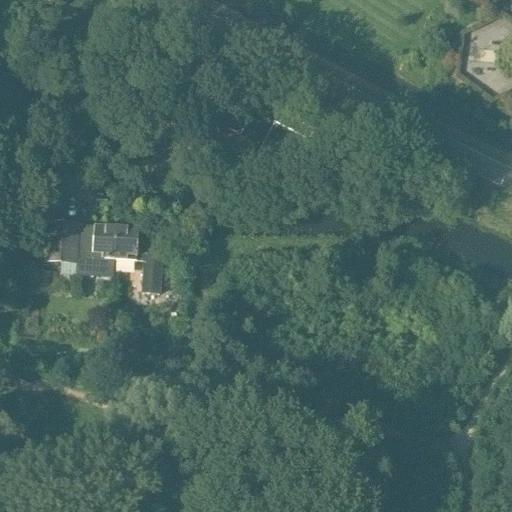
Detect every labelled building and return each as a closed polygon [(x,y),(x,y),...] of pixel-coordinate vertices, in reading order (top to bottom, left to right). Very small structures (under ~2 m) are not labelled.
[(240,138),(257,104),(244,97),(227,131),(240,138)] [(292,174),(313,133),(279,116),(258,156),(292,174)] [(115,262),(117,230),(47,226),(45,264),(81,266),(80,277),(112,279),(113,262),(115,262)] [(159,296),(162,255),(153,255),(154,243),(138,242),(139,231),(117,230),(115,262),(144,264),(143,295),(159,296)] [(23,264),(23,280),(36,280),(36,265),(23,264)]
